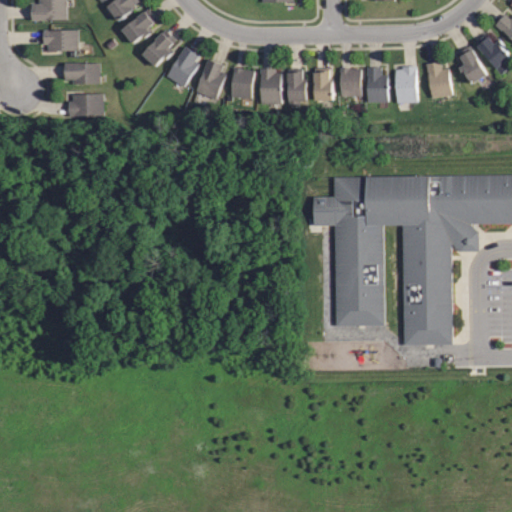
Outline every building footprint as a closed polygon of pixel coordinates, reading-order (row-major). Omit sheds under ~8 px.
[(33,21),(33,4),(40,4),(40,0),(66,0),(67,21),(33,21)] [(109,7),(118,0),(143,0),(132,8),(134,11),(120,21),(109,7)] [(133,44),(122,30),(150,8),(158,19),(149,26),(153,31),(143,39),(142,37),(133,44)] [(511,38),(496,25),(505,13),(511,18),(511,16),(511,38)] [(79,29),(79,49),(49,49),(49,43),(44,43),(44,29),(79,29)] [(144,53),(166,30),(176,39),(167,49),(172,54),(168,59),(166,57),(157,66),(144,53)] [(501,74),(477,44),(488,36),(493,42),(499,38),(506,46),(505,47),(511,54),(502,61),(508,68),(501,74)] [(472,82),(466,71),(463,73),(459,67),(464,64),(458,53),(470,46),(486,73),(472,82)] [(198,55),(194,60),(198,62),(183,85),(166,75),(184,47),(198,55)] [(216,97),(196,89),(208,58),(222,64),(219,71),(225,73),(216,97)] [(431,98),(425,63),(440,61),(441,69),(447,68),(452,94),(431,98)] [(100,84),(73,85),(73,82),(64,82),(64,64),(100,64),(100,84)] [(256,69),(252,97),(231,94),(235,65),(244,66),(244,67),(256,69)] [(367,102),(366,66),(379,66),(380,75),(387,75),(387,101),(367,102)] [(417,102),(397,103),(395,69),(402,69),(402,67),(416,66),(417,102)] [(333,101),(315,101),(314,68),(330,67),(330,79),(332,78),(333,101)] [(361,96),(340,96),(340,67),(350,67),(350,69),(360,69),(361,96)] [(282,103),(261,103),(261,69),(274,69),(274,72),(281,72),(282,103)] [(290,107),(290,71),(304,71),(304,80),(308,80),(308,99),(300,99),(300,107),(290,107)] [(72,93),(103,93),(104,115),(68,115),(68,101),(72,101),(72,93)] [(511,219),(474,220),(481,229),(481,246),(459,246),(455,240),(455,342),(406,342),(405,220),(386,221),(386,322),(337,322),(337,223),(316,223),(315,195),(336,194),(336,173),(511,172),(511,219)]
